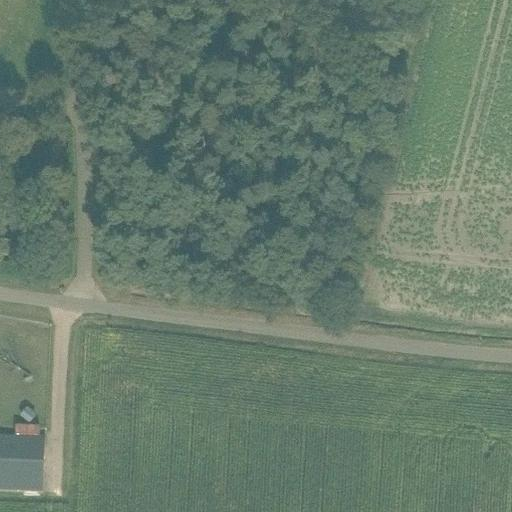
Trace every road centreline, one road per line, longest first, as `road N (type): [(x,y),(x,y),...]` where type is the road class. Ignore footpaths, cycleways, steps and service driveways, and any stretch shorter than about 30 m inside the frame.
road 1 (unclassified): [(511,357),(0,294)]
road 2 (unknown): [(91,308),(68,0)]
